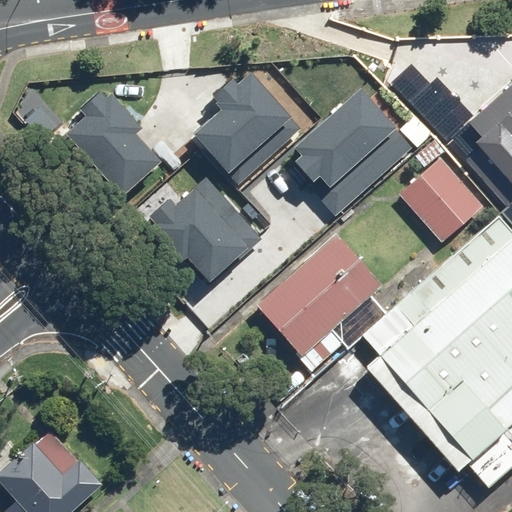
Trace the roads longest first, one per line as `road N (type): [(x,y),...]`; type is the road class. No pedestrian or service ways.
road 1 (residential): [(284,511),(61,260)]
road 2 (tertiary): [(143,0),(0,20)]
